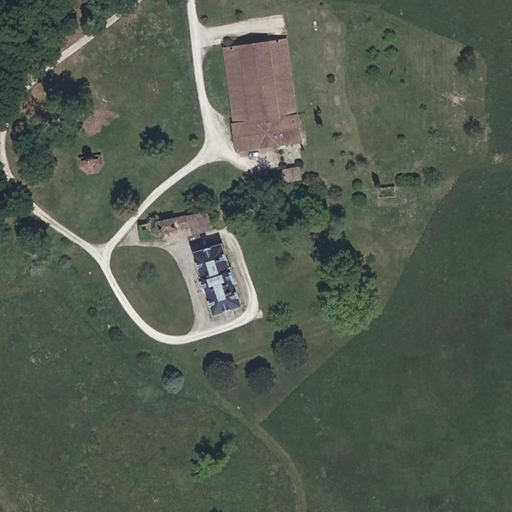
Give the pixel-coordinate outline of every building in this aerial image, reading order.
[(301,142),(287,39),(225,48),(239,150),(301,142)] [(102,165),(101,155),(80,158),(81,167),(87,172),(97,171),(102,165)] [(301,178),(299,168),(284,170),(286,181),(301,178)] [(213,231),(209,211),(151,223),(153,236),(190,228),(192,236),(213,231)] [(153,236),(151,223),(141,225),(144,238),(153,236)] [(243,306),(223,244),(195,253),(214,315),(243,306)]
